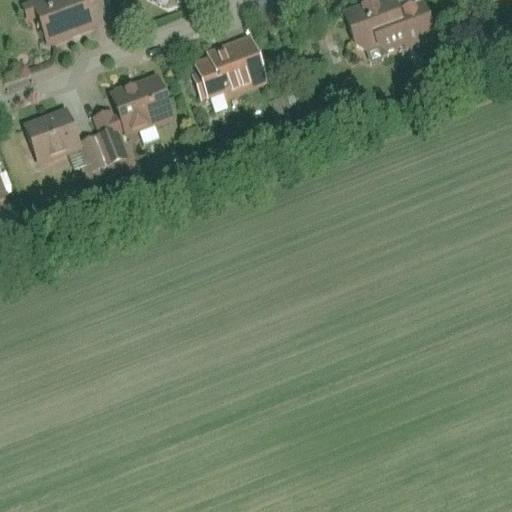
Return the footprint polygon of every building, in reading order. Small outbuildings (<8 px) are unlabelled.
[(46,50),(95,32),(85,5),(83,0),(40,0),(20,8),(27,26),(35,23),(46,50)] [(393,0),(378,0),(343,14),(357,50),(386,57),(436,37),(423,4),(399,13),(393,0)] [(251,39),(207,55),(210,61),(224,98),(225,101),(268,85),(251,39)] [(224,98),(210,61),(194,67),(207,104),(224,98)] [(114,113),(125,141),(173,122),(157,78),(108,96),(114,113)] [(66,111),(22,127),(37,170),(82,154),(79,147),(66,111)] [(95,141),(107,171),(133,162),(125,141),(114,113),(94,120),(101,139),(95,141)] [(95,141),(79,147),(82,154),(90,178),(107,171),(95,141)] [(0,176),(0,206),(10,203),(0,176)]
